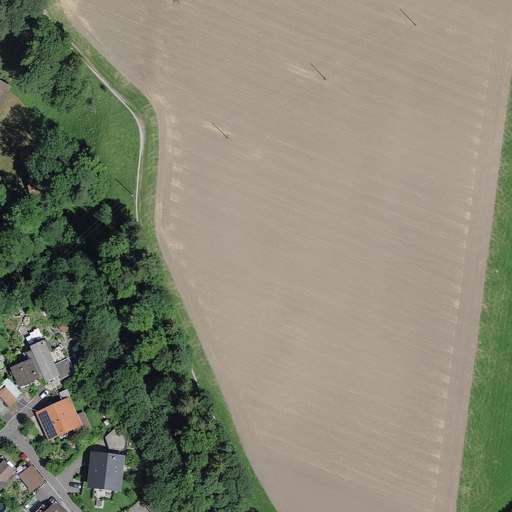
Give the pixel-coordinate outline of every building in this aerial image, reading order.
[(48,189),(46,177),(28,181),(30,192),(48,189)] [(44,344),(32,349),(34,353),(28,356),(30,362),(32,365),(35,363),(37,370),(34,371),(37,377),(43,374),(46,380),(61,373),(61,374),(69,364),(62,346),(47,352),(44,344)] [(32,365),(30,362),(13,369),(22,390),(32,386),(30,381),(38,378),(37,377),(34,371),(37,370),(35,363),(32,365)] [(2,383),(0,380),(0,397),(10,408),(17,402),(16,400),(22,394),(7,378),(2,383)] [(71,400),(69,396),(70,395),(67,388),(59,392),(62,399),(35,412),(49,441),(74,429),(75,431),(89,425),(83,411),(78,414),(71,400)] [(105,437),(109,448),(125,451),(128,436),(117,425),(105,437)] [(125,454),(90,450),(86,487),(121,491),(125,454)] [(0,456),(0,490),(17,473),(0,456)] [(45,481),(31,464),(18,475),(31,492),(45,481)] [(150,511),(168,511),(156,497),(146,506),(150,511)] [(68,507),(63,502),(61,504),(58,502),(55,505),(53,502),(48,508),(43,503),(34,511),(66,511),(67,511),(66,509),(68,507)]
